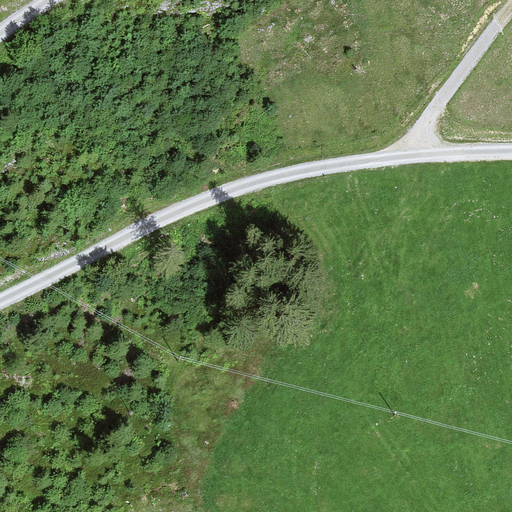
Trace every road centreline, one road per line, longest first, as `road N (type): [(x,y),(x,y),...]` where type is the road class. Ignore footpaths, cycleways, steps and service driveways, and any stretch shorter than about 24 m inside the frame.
road 1 (track): [(511,149),(410,148),(273,176),(183,206),(0,301)]
road 2 (track): [(410,148),(511,5)]
